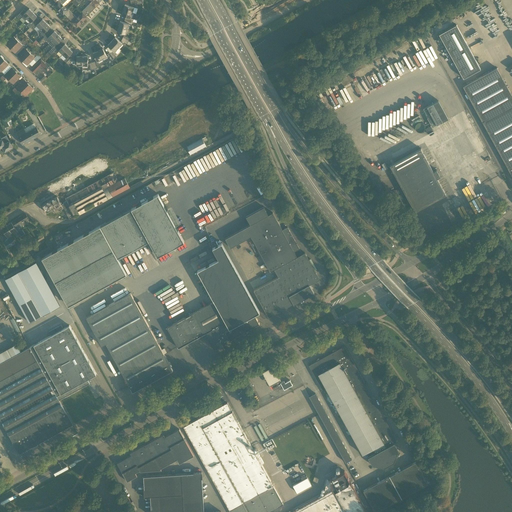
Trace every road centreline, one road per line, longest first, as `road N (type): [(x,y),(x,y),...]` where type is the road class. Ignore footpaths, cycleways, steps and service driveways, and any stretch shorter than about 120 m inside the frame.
road 1 (tertiary): [(0,501),(378,303)]
road 2 (tertiary): [(366,290),(0,489)]
road 3 (primary): [(266,113),(337,227),(463,365),(511,436)]
road 4 (primary): [(511,413),(345,221),(278,120)]
road 5 (unknown): [(297,361),(361,466),(384,474),(401,464),(401,440),(348,340),(328,347)]
road 6 (unclassified): [(0,218),(16,208),(68,222),(196,154),(217,134),(234,87)]
road 7 (primary): [(378,303),(467,397),(511,460)]
road 8 (primary): [(266,113),(296,191),(366,290)]
road 9 (primary): [(410,264),(278,120)]
road 10 (track): [(234,87),(402,0)]
road 11 (unclassified): [(173,52),(203,56),(306,0)]
road 12 (primary): [(511,386),(424,277)]
road 13 (primary): [(278,120),(213,0)]
road 14 (tertiary): [(67,130),(159,77),(173,52)]
road 15 (primary): [(202,0),(266,113)]
road 16 (residential): [(112,0),(106,32),(84,47),(33,0)]
